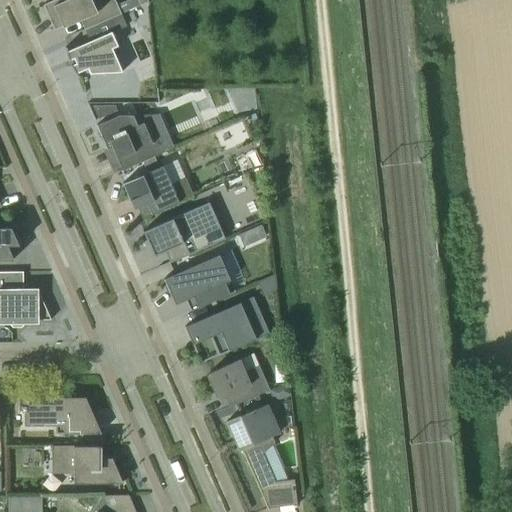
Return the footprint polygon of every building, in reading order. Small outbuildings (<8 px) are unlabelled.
[(52,0),(43,4),(54,29),(85,15),(91,27),(121,14),(115,0),(114,0),(52,0)] [(74,71),(78,77),(79,77),(76,74),(87,69),(90,74),(122,72),(112,49),(117,46),(111,32),(67,51),(66,47),(65,48),(66,54),(69,61),(74,59),(75,63),(70,65),(74,71)] [(99,120),(120,111),(117,106),(93,106),(99,120)] [(149,115),(160,139),(151,142),(143,124),(146,123),(145,122),(137,125),(132,115),(119,115),(96,125),(107,149),(112,147),(121,169),(116,171),(117,173),(165,152),(174,148),(159,114),(149,115)] [(250,125),(258,122),(255,114),(247,116),(250,125)] [(137,207),(142,219),(193,196),(185,178),(171,184),(162,166),(122,184),(133,209),(137,207)] [(143,232),(151,249),(154,256),(165,251),(170,263),(214,244),(198,208),(143,232)] [(261,224),(253,228),(258,240),(267,236),(261,224)] [(0,258),(12,259),(11,228),(0,228),(0,258)] [(244,246),(258,240),(253,228),(238,234),(244,246)] [(235,291),(218,255),(164,279),(175,305),(186,300),(191,311),(235,291)] [(0,272),(0,323),(8,323),(12,328),(21,328),(26,323),(37,323),(37,320),(51,320),(40,295),(37,295),(37,290),(20,290),(17,287),(17,272),(0,272)] [(263,296),(277,290),(275,274),(257,282),(263,296)] [(210,337),(218,356),(268,331),(253,297),(185,327),(192,345),(210,337)] [(206,376),(216,398),(220,396),(220,398),(230,394),(235,405),(269,389),(258,365),(243,371),(238,360),(209,373),(210,374),(206,376)] [(275,383),(287,382),(286,365),(274,365),(275,383)] [(272,397),(279,399),(290,394),(285,383),(269,390),(272,397)] [(90,409),(85,397),(23,398),(24,406),(21,406),(21,412),(24,412),(24,420),(55,420),(55,434),(100,433),(100,432),(94,432),(94,422),(96,422),(94,419),(89,419),(88,410),(90,409)] [(267,404),(245,414),(226,422),(234,439),(237,438),(268,508),(297,505),(294,480),(275,482),(258,443),(279,433),(267,404)] [(73,484),(122,483),(111,458),(85,458),(84,447),(100,447),(100,446),(51,446),(51,474),(73,474),(73,484)] [(42,508),(41,493),(9,495),(10,510),(42,508)] [(135,511),(128,495),(102,495),(108,511),(135,511)]
